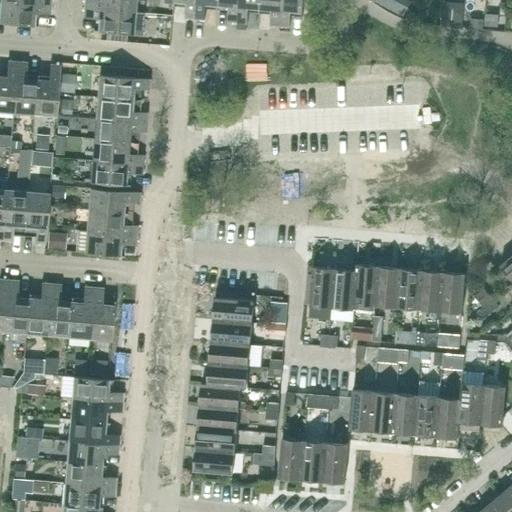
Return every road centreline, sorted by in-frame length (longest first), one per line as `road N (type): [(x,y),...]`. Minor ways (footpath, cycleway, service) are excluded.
road 1 (unknown): [(511,227),(477,245),(301,240),(287,261)]
road 2 (residential): [(144,509),(164,276)]
road 3 (residential): [(164,276),(180,59)]
road 4 (residential): [(164,276),(0,262)]
road 5 (residential): [(180,59),(182,34),(310,45)]
